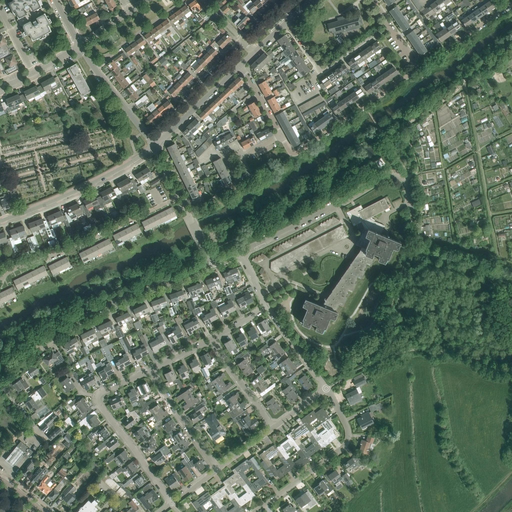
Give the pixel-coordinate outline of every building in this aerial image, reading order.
[(14,0),(11,2),(8,3),(14,14),(16,13),(19,19),(26,15),(23,7),(25,6),(27,10),(30,9),(31,11),(33,9),(34,11),(42,7),(39,1),(40,0),(14,0)] [(77,8),(90,1),(89,0),(84,0),(80,2),(79,0),(69,0),(68,0),(72,7),(75,5),(77,8)] [(112,0),(109,0),(106,2),(112,12),(114,11),(113,8),(116,6),(112,0)] [(195,0),(189,5),(192,10),(191,11),(201,25),(205,22),(210,17),(207,14),(202,18),(198,12),(200,11),(200,10),(201,10),(201,9),(202,8),(199,6),(195,0)] [(258,9),(253,3),(250,0),(243,7),(245,9),(248,13),(250,11),(252,13),(258,9)] [(255,0),(256,1),(253,3),(258,9),(263,4),(259,0),(255,0)] [(441,0),(437,0),(435,1),(440,9),(446,5),(441,0)] [(430,5),(433,9),(435,12),(437,14),(436,12),(440,9),(435,1),(430,5)] [(490,1),(485,5),(489,11),(495,7),(490,1)] [(241,5),(239,3),(236,6),(242,12),(245,9),(243,7),(242,6),(241,5)] [(186,5),(180,9),(185,15),(190,11),(186,5)] [(221,9),(225,14),(230,9),(225,5),(221,9)] [(422,12),(427,18),(432,15),(433,17),(437,14),(435,12),(433,9),(430,5),(425,9),(421,11),(421,12),(422,12)] [(477,6),(483,15),(489,11),(485,5),(479,8),(477,6)] [(389,11),(393,16),(399,11),(396,6),(389,11)] [(473,12),(473,13),(477,19),(483,15),(477,6),(471,10),(473,12)] [(180,9),(175,13),(179,19),(185,15),(180,9)] [(93,15),(91,16),(94,22),(102,17),(101,15),(98,16),(97,13),(96,13),(95,11),(92,13),(93,15)] [(399,11),(393,16),(396,21),(403,17),(399,11)] [(39,38),(40,40),(46,36),(45,34),(51,31),(48,24),(52,22),(50,18),(48,19),(45,13),(37,17),(35,19),(36,20),(33,22),(35,26),(33,27),(30,21),(22,25),(25,31),(23,32),(25,36),(29,34),(33,41),(39,38)] [(175,13),(169,17),(173,23),(179,19),(175,13)] [(240,14),(237,17),(246,25),(251,20),(244,13),(242,15),(240,14)] [(473,13),(467,17),(472,23),(477,19),(473,13)] [(356,26),(361,24),(359,16),(358,16),(357,15),(356,16),(346,19),(345,16),(341,17),(337,18),(338,21),(333,23),(327,24),(330,33),(333,32),(334,35),(357,28),(356,26)] [(84,16),(82,17),(86,26),(94,22),(91,16),(86,19),(84,16)] [(238,17),(233,22),(236,25),(235,25),(241,30),(246,25),(238,17)] [(396,21),(400,26),(407,22),(403,17),(396,21)] [(467,17),(461,20),(466,27),(472,23),(467,17)] [(166,29),(171,25),(167,19),(161,23),(166,29)] [(407,22),(400,26),(403,31),(410,27),(408,24),(411,22),(409,20),(407,22)] [(456,31),(461,28),(456,20),(451,24),(456,31)] [(161,23),(156,28),(160,33),(166,29),(161,23)] [(451,24),(446,28),(451,35),(456,31),(451,24)] [(156,28),(150,32),(154,37),(160,33),(156,28)] [(221,28),(219,30),(222,34),(224,36),(222,38),(227,43),(232,38),(227,33),(221,28)] [(446,28),(441,31),(446,38),(451,35),(446,28)] [(406,35),(410,40),(416,36),(413,31),(406,35)] [(441,31),(436,35),(441,42),(446,38),(441,31)] [(150,32),(144,36),(148,42),(154,37),(150,32)] [(285,35),(277,40),(281,46),(288,40),(285,35)] [(416,36),(410,40),(413,46),(420,41),(416,36)] [(142,37),(136,41),(140,47),(146,43),(142,37)] [(217,43),(218,45),(222,48),(227,43),(222,38),(217,43)] [(0,48),(0,54),(9,49),(6,43),(7,43),(5,39),(0,41),(0,46),(1,48),(0,48)] [(292,46),(288,40),(281,46),(285,51),(292,46)] [(136,41),(131,45),(135,51),(140,47),(136,41)] [(420,41),(413,46),(417,51),(424,46),(420,41)] [(376,42),(370,46),(375,53),(381,48),(377,44),(376,42)] [(98,44),(93,51),(99,55),(103,48),(98,44)] [(131,45),(125,49),(129,55),(135,51),(131,45)] [(286,57),(286,58),(289,56),(296,51),(292,46),(285,51),(282,52),(286,57)] [(370,46),(365,50),(372,60),(369,56),(375,53),(370,46)] [(424,46),(417,51),(420,56),(427,51),(424,46)] [(213,48),(208,53),(213,58),(218,53),(213,48)] [(0,54),(0,60),(5,57),(6,59),(8,63),(15,59),(13,55),(12,56),(9,49),(0,54)] [(365,50),(359,54),(363,60),(366,59),(369,62),(372,60),(365,50)] [(284,64),(291,59),(292,61),(289,62),(290,63),(299,56),(296,51),(289,56),(286,58),(286,57),(279,62),(276,65),(278,67),(281,64),(283,62),(284,64)] [(113,60),(107,64),(108,66),(107,67),(109,69),(110,69),(112,71),(117,68),(118,67),(118,66),(121,65),(118,61),(123,57),(124,59),(127,57),(123,52),(113,60)] [(208,53),(203,58),(208,63),(213,58),(208,53)] [(265,53),(260,57),(266,63),(271,59),(265,53)] [(359,54),(353,58),(358,64),(360,67),(365,63),(363,60),(359,54)] [(299,56),(290,63),(293,67),(295,66),(296,66),(303,61),(299,56)] [(260,57),(255,61),(261,68),(266,63),(260,57)] [(168,63),(164,58),(159,61),(164,67),(168,63)] [(203,58),(198,63),(203,68),(208,63),(203,58)] [(347,62),(350,66),(352,69),(358,64),(353,58),(347,62)] [(19,69),(16,63),(17,63),(15,59),(8,63),(10,66),(11,67),(5,70),(7,75),(19,69)] [(180,59),(177,62),(184,69),(185,69),(187,71),(189,68),(185,64),(180,59)] [(255,61),(251,66),(257,72),(261,68),(255,61)] [(303,61),(296,66),(299,71),(306,66),(303,61)] [(193,68),(194,69),(198,73),(203,68),(198,63),(193,68)] [(70,67),(67,69),(69,73),(78,68),(75,64),(76,64),(75,64),(71,66),(71,67),(70,67)] [(344,64),(338,68),(343,75),(349,71),(344,64)] [(306,66),(299,71),(303,76),(310,71),(306,66)] [(393,67),(388,71),(392,78),(398,73),(393,67)] [(72,78),(81,73),(80,73),(78,69),(78,68),(69,73),(69,74),(70,73),(72,78)] [(112,71),(111,72),(115,77),(121,73),(117,68),(112,71)] [(338,68),(332,72),(337,79),(343,75),(338,68)] [(359,70),(353,74),(355,77),(356,77),(357,78),(364,73),(361,70),(361,69),(359,71),(359,70)] [(388,71),(382,75),(386,82),(392,78),(388,71)] [(188,72),(183,77),(188,82),(193,77),(188,72)] [(332,72),(327,76),(331,83),(337,79),(332,72)] [(74,82),(74,83),(83,77),(81,73),(72,78),(75,82),(74,82)] [(121,73),(115,77),(119,83),(125,79),(121,73)] [(146,73),(141,77),(146,83),(148,82),(152,79),(151,79),(146,73)] [(180,73),(175,78),(183,87),(188,82),(183,77),(180,73)] [(257,80),(258,82),(268,76),(266,73),(263,74),(264,75),(257,80)] [(382,75),(376,79),(381,86),(386,82),(382,75)] [(322,89),(327,86),(331,83),(327,76),(321,80),(322,83),(320,85),(322,89)] [(53,77),(47,80),(51,88),(53,91),(62,87),(60,83),(57,77),(54,78),(53,77)] [(77,87),(86,82),(83,78),(83,77),(74,83),(75,82),(77,87)] [(174,77),(172,79),(175,81),(174,82),(176,84),(174,86),(173,87),(178,92),(183,87),(175,78),(174,77)] [(239,77),(234,82),(238,87),(244,82),(239,77)] [(125,79),(119,83),(124,89),(129,84),(125,79)] [(376,79),(370,83),(375,90),(381,86),(376,79)] [(42,85),(39,86),(44,95),(47,93),(45,91),(51,88),(47,80),(41,83),(42,85)] [(265,81),(259,84),(262,91),(268,87),(265,81)] [(86,82),(77,87),(80,91),(79,91),(79,92),(88,86),(86,82)] [(234,82),(228,87),(229,87),(233,91),(233,92),(238,87),(234,82)] [(290,82),(286,84),(288,87),(288,88),(289,88),(291,91),(296,87),(294,84),(293,84),(293,83),(291,84),(290,82)] [(364,87),(366,90),(369,94),(375,90),(370,83),(364,87)] [(165,93),(163,95),(167,99),(169,97),(165,93),(167,91),(173,97),(178,92),(171,84),(166,89),(161,84),(159,86),(165,93)] [(44,95),(39,86),(37,87),(36,86),(30,89),(34,97),(35,100),(41,97),(44,96),(44,95)] [(88,87),(88,86),(79,92),(80,92),(82,96),(86,94),(87,93),(87,94),(91,91),(88,87)] [(131,86),(125,90),(129,96),(135,91),(131,86)] [(229,87),(224,92),(228,96),(230,98),(232,101),(234,103),(236,105),(239,103),(230,94),(233,91),(229,87)] [(268,87),(262,91),(266,97),(272,93),(268,87)] [(360,88),(354,92),(359,98),(365,94),(360,88)] [(25,93),(22,95),(25,101),(34,97),(30,89),(24,92),(25,93)] [(135,91),(129,96),(134,101),(139,97),(135,91)] [(228,96),(224,92),(219,97),(223,101),(226,98),(228,96)] [(354,92),(348,96),(353,102),(359,98),(354,92)] [(25,101),(22,95),(19,96),(19,94),(12,97),(15,105),(17,108),(17,109),(20,107),(18,104),(25,101)] [(274,97),(267,100),(271,106),(277,103),(282,101),(285,99),(283,96),(280,98),(280,97),(276,100),(274,97)] [(348,96),(343,100),(347,106),(353,102),(348,96)] [(17,108),(15,105),(12,97),(6,99),(7,101),(4,102),(6,109),(7,110),(10,109),(11,111),(17,109),(17,108)] [(219,97),(214,101),(218,105),(223,101),(219,97)] [(169,100),(163,105),(168,110),(173,106),(169,100)] [(343,100),(337,104),(341,110),(347,106),(343,100)] [(214,101),(209,106),(213,110),(218,105),(214,101)] [(255,102),(250,104),(248,105),(251,112),(258,108),(255,102)] [(274,113),(281,109),(277,103),(271,106),(274,113)] [(153,104),(148,109),(157,119),(162,115),(158,109),(156,108),(153,104)] [(337,104),(331,108),(336,114),(341,110),(337,104)] [(163,105),(158,109),(162,115),(168,110),(163,105)] [(209,106),(204,111),(212,119),(214,117),(210,113),(213,110),(209,106)] [(258,108),(251,112),(255,118),(262,114),(258,108)] [(313,108),(307,111),(309,114),(310,113),(311,114),(313,113),(315,116),(317,119),(319,118),(317,115),(316,115),(314,111),(313,108)] [(204,111),(199,116),(203,120),(206,117),(210,121),(212,119),(204,111)] [(283,112),(276,115),(279,121),(286,117),(283,112)] [(147,113),(147,114),(145,115),(147,118),(151,124),(157,119),(152,114),(150,116),(147,113)] [(329,113),(324,117),(329,123),(334,120),(329,113)] [(220,120),(218,122),(220,127),(223,126),(222,124),(225,123),(229,121),(226,116),(220,120)] [(286,117),(279,121),(282,126),(288,122),(286,117)] [(324,117),(320,120),(324,127),(329,123),(324,117)] [(196,118),(191,123),(197,129),(202,125),(196,118)] [(320,120),(315,124),(319,130),(324,127),(320,120)] [(249,123),(252,129),(254,132),(253,132),(257,130),(253,121),(249,123)] [(288,122),(282,126),(285,131),(291,127),(288,122)] [(191,123),(187,127),(192,134),(197,129),(191,123)] [(315,124),(310,127),(314,134),(319,130),(315,124)] [(187,127),(182,132),(188,138),(189,139),(189,140),(190,141),(193,139),(190,136),(192,134),(187,127)] [(266,130),(263,131),(266,138),(273,135),(269,127),(265,129),(266,130)] [(291,127),(285,131),(287,136),(294,133),(291,127)] [(209,128),(203,135),(203,136),(206,139),(207,140),(210,137),(211,137),(210,132),(209,128)] [(225,136),(229,143),(235,140),(231,133),(230,131),(223,132),(225,136)] [(256,134),(258,137),(260,141),(266,138),(263,131),(260,132),(256,134)] [(294,133),(287,136),(290,142),(297,138),(294,133)] [(248,135),(245,136),(247,139),(251,146),(257,143),(255,139),(253,135),(250,137),(249,137),(248,135)] [(188,142),(184,136),(181,138),(185,143),(184,143),(186,146),(189,144),(188,142)] [(225,136),(220,139),(223,146),(229,143),(225,136)] [(300,136),(297,138),(290,142),(293,147),(300,143),(299,140),(301,139),(300,136)] [(215,137),(211,139),(213,143),(214,142),(218,149),(223,146),(220,139),(217,140),(215,137)] [(244,140),(240,142),(244,149),(251,146),(247,139),(244,141),(244,140)] [(167,147),(170,153),(178,149),(175,144),(167,147)] [(178,149),(170,153),(173,159),(180,155),(178,149)] [(180,155),(173,159),(176,165),(183,161),(180,155)] [(221,158),(213,162),(215,165),(213,166),(214,169),(224,164),(221,158)] [(183,161),(176,165),(178,170),(186,167),(183,161)] [(224,164),(214,169),(216,168),(219,173),(227,169),(224,164)] [(186,167),(178,170),(181,176),(189,172),(186,167)] [(148,168),(142,171),(146,178),(149,176),(151,179),(154,177),(148,168)] [(227,169),(219,173),(222,179),(230,175),(227,169)] [(142,171),(136,175),(142,185),(148,181),(146,178),(142,171)] [(189,172),(181,176),(184,182),(192,178),(189,172)] [(230,175),(222,179),(220,180),(222,186),(224,185),(227,190),(233,186),(231,181),(233,181),(230,175)] [(125,178),(122,180),(129,192),(127,189),(132,186),(133,187),(135,190),(138,188),(133,179),(130,181),(129,178),(126,180),(125,178)] [(192,178),(184,182),(187,187),(195,184),(192,178)] [(119,187),(116,188),(118,191),(121,198),(124,196),(124,195),(129,192),(122,180),(120,181),(121,182),(118,184),(119,187)] [(195,184),(187,187),(190,193),(197,189),(195,184)] [(137,187),(139,189),(141,194),(144,192),(146,191),(144,187),(142,188),(140,185),(137,187)] [(118,191),(116,188),(113,190),(112,187),(109,189),(108,187),(106,189),(110,198),(116,195),(120,203),(123,201),(121,198),(118,191)] [(110,198),(106,189),(103,190),(104,191),(101,193),(102,196),(99,197),(104,206),(112,201),(110,198)] [(197,189),(190,193),(193,199),(195,198),(198,204),(204,201),(201,195),(200,195),(197,189)] [(8,194),(0,197),(4,210),(9,208),(8,203),(11,203),(8,194)] [(91,196),(89,197),(93,206),(99,203),(101,209),(104,207),(104,206),(99,197),(97,198),(95,195),(95,196),(94,194),(91,196)] [(85,204),(82,205),(86,213),(87,217),(91,215),(88,209),(93,206),(89,197),(86,198),(87,200),(84,201),(85,204)] [(388,205),(384,198),(363,209),(361,206),(350,211),(352,216),(349,217),(354,225),(361,222),(364,228),(361,237),(357,246),(360,248),(358,250),(351,264),(350,265),(342,277),(341,278),(333,290),(332,291),(324,303),(323,306),(305,299),(303,305),(308,307),(303,319),(305,320),(304,325),(309,327),(311,322),(317,325),(315,330),(321,332),(323,327),(325,328),(330,318),(332,318),(332,317),(335,318),(337,312),(333,311),(334,309),(336,309),(340,300),(344,302),(347,296),(345,296),(349,287),(353,289),(356,283),(354,283),(358,274),(362,275),(365,270),(363,270),(367,260),(371,262),(375,253),(380,255),(378,259),(383,261),(385,257),(388,258),(393,245),(398,247),(400,242),(380,234),(384,225),(374,221),(375,220),(372,219),(371,217),(389,208),(389,207),(388,205)] [(479,199),(472,203),(474,207),(481,204),(479,199)] [(74,204),(72,205),(77,217),(83,214),(82,214),(86,213),(82,205),(79,206),(78,204),(75,205),(74,204)] [(72,221),(71,219),(77,217),(72,205),(69,206),(70,207),(66,209),(68,211),(65,213),(69,222),(68,222),(69,223),(72,221)] [(166,210),(166,211),(170,219),(176,216),(173,208),(169,210),(169,209),(166,210)] [(61,211),(54,214),(57,222),(61,221),(62,223),(65,222),(61,211)] [(160,213),(160,214),(164,222),(170,219),(166,211),(163,213),(162,212),(160,213)] [(48,216),(50,221),(52,227),(55,226),(54,223),(57,222),(54,214),(48,216)] [(154,216),(154,217),(158,225),(164,222),(160,214),(157,216),(156,215),(154,216)] [(148,219),(148,220),(152,228),(158,225),(154,217),(151,219),(151,218),(148,219)] [(42,219),(36,221),(39,230),(40,233),(43,232),(43,230),(46,229),(42,219)] [(152,228),(148,220),(145,222),(144,221),(142,222),(146,231),(152,228)] [(29,224),(31,228),(33,234),(36,233),(35,231),(39,230),(36,221),(29,224)] [(68,222),(65,224),(70,237),(74,236),(73,234),(69,223),(68,222)] [(131,227),(131,228),(135,235),(141,232),(138,225),(134,226),(134,225),(131,227)] [(23,226),(17,228),(20,239),(27,236),(25,230),(23,226)] [(10,230),(12,235),(14,241),(20,239),(17,228),(10,230)] [(125,230),(125,231),(129,238),(135,235),(131,228),(128,229),(128,228),(125,230)] [(119,233),(119,234),(123,241),(129,238),(125,231),(122,232),(122,231),(119,233)] [(116,235),(116,234),(113,236),(117,244),(123,241),(119,234),(116,235)] [(103,242),(104,243),(107,250),(113,247),(110,240),(106,241),(106,240),(103,242)] [(97,245),(98,246),(101,253),(107,250),(104,243),(100,244),(100,243),(97,245)] [(14,252),(11,244),(8,245),(13,258),(6,260),(7,262),(16,258),(14,252)] [(91,248),(92,249),(95,256),(101,253),(98,246),(94,247),(94,246),(91,248)] [(85,251),(86,252),(89,259),(95,256),(92,249),(88,250),(88,249),(85,251)] [(89,259),(86,252),(82,253),(82,252),(79,254),(83,262),(89,259)] [(60,260),(61,261),(65,269),(71,266),(67,258),(64,260),(63,259),(60,260)] [(54,263),(55,264),(59,272),(65,269),(61,261),(58,263),(57,262),(54,263)] [(51,265),(48,266),(53,275),(59,272),(55,264),(52,266),(51,265)] [(37,269),(38,270),(42,277),(48,274),(44,267),(41,269),(40,267),(37,269)] [(236,268),(230,271),(233,277),(234,281),(241,278),(236,268)] [(31,272),(32,273),(36,281),(42,277),(38,270),(35,272),(34,270),(31,272)] [(224,273),(226,278),(228,284),(234,281),(233,277),(230,271),(224,273)] [(25,275),(26,276),(30,284),(36,281),(32,273),(29,275),(28,273),(25,275)] [(218,275),(212,278),(215,285),(216,288),(219,286),(220,289),(223,287),(218,275)] [(19,278),(20,279),(24,287),(30,284),(26,276),(23,278),(22,276),(19,278)] [(206,281),(208,285),(210,291),(213,290),(212,287),(215,285),(212,278),(206,281)] [(16,279),(13,281),(18,290),(24,287),(20,279),(17,281),(16,279)] [(200,283),(194,286),(198,296),(204,294),(200,283)] [(188,288),(190,293),(192,299),(195,298),(194,297),(198,296),(194,286),(188,288)] [(232,293),(230,286),(224,288),(227,296),(231,294),(232,293)] [(6,290),(6,291),(10,299),(16,296),(12,288),(9,290),(9,289),(6,290)] [(182,290),(176,293),(179,300),(182,299),(183,302),(186,301),(182,290)] [(0,293),(0,294),(4,302),(10,299),(6,291),(3,293),(3,292),(0,293)] [(245,293),(242,295),(243,297),(247,304),(253,301),(248,292),(245,293)] [(176,293),(170,295),(173,305),(177,304),(176,302),(179,301),(179,300),(176,293)] [(229,304),(226,305),(227,309),(229,313),(236,309),(231,302),(234,300),(231,294),(227,296),(228,299),(227,302),(229,304)] [(164,297),(158,300),(160,307),(164,306),(165,309),(168,308),(164,297)] [(237,300),(240,305),(242,309),(246,307),(244,305),(247,304),(243,297),(237,300)] [(158,300),(151,302),(153,307),(155,312),(158,311),(161,310),(160,307),(158,300)] [(211,312),(208,314),(212,321),(218,318),(213,309),(216,308),(213,301),(210,303),(213,309),(210,310),(211,312)] [(224,302),(218,305),(218,307),(224,318),(228,316),(227,314),(229,313),(227,309),(226,305),(224,302)] [(151,314),(148,308),(146,304),(140,307),(143,314),(144,316),(147,314),(148,315),(151,314)] [(140,307),(134,310),(138,320),(141,318),(140,315),(143,314),(140,307)] [(199,307),(195,309),(198,314),(199,316),(201,315),(202,317),(207,326),(211,324),(209,322),(212,321),(208,314),(207,311),(202,314),(199,307)] [(128,312),(122,315),(125,322),(129,321),(130,324),(133,322),(128,312)] [(116,318),(118,323),(121,328),(124,327),(122,324),(125,322),(122,315),(116,318)] [(189,319),(194,329),(200,326),(195,317),(192,318),(193,321),(190,322),(189,319)] [(184,323),(183,323),(189,335),(193,333),(192,331),(194,329),(189,319),(184,322),(184,323)] [(259,325),(257,326),(261,334),(267,331),(268,333),(271,332),(267,324),(269,323),(267,319),(265,320),(264,320),(265,321),(259,324),(258,323),(259,325)] [(111,321),(104,324),(108,331),(111,329),(112,332),(115,331),(111,321)] [(98,327),(101,331),(103,336),(106,335),(109,334),(108,331),(104,324),(98,327)] [(176,329),(173,331),(177,338),(183,335),(178,326),(175,327),(176,329)] [(253,326),(250,328),(251,330),(248,332),(252,339),(259,336),(258,334),(257,333),(253,326)] [(93,329),(87,332),(91,342),(92,342),(92,343),(95,342),(98,340),(93,329)] [(172,329),(166,332),(167,334),(172,344),(176,342),(175,339),(177,338),(173,331),(172,329)] [(137,332),(140,337),(143,343),(146,342),(142,335),(140,330),(137,332)] [(81,335),(83,339),(86,345),(88,344),(91,342),(87,332),(81,335)] [(237,338),(239,343),(241,346),(247,342),(247,341),(246,340),(242,333),(239,335),(240,337),(237,338)] [(156,340),(160,347),(166,344),(161,335),(155,338),(156,340)] [(275,338),(274,336),(266,342),(267,344),(275,338)] [(75,338),(69,341),(73,348),(76,346),(78,349),(81,347),(75,338)] [(151,340),(149,341),(155,353),(158,351),(157,348),(160,347),(156,340),(155,338),(153,338),(151,339),(151,340)] [(225,343),(224,343),(229,351),(232,350),(235,354),(238,352),(237,350),(233,344),(231,340),(231,341),(225,344),(225,343)] [(69,341),(63,345),(66,349),(69,354),(75,351),(73,348),(69,341)] [(265,350),(267,348),(271,354),(280,347),(276,341),(271,345),(270,343),(263,347),(265,350)] [(128,342),(125,344),(125,345),(128,351),(130,355),(133,353),(137,362),(141,360),(140,357),(142,356),(137,345),(131,348),(128,342)] [(104,347),(105,350),(107,352),(108,354),(110,353),(110,352),(111,352),(109,349),(114,346),(112,343),(107,345),(104,347)] [(140,344),(137,345),(142,356),(149,353),(144,344),(141,345),(140,344)] [(280,347),(271,354),(275,360),(285,353),(280,347)] [(43,359),(44,360),(43,361),(45,363),(46,362),(48,366),(54,362),(56,364),(57,365),(58,365),(64,360),(58,351),(54,354),(53,352),(43,359)] [(244,355),(242,357),(244,360),(247,357),(247,358),(250,356),(249,355),(251,354),(249,351),(244,355)] [(124,357),(121,359),(125,366),(131,362),(126,353),(123,355),(124,357)] [(201,356),(203,361),(206,367),(204,368),(208,376),(209,376),(210,375),(207,369),(210,367),(210,366),(213,365),(207,353),(208,354),(201,357),(201,356)] [(234,359),(236,361),(242,357),(244,355),(242,353),(234,359)] [(87,356),(85,358),(89,366),(87,366),(89,370),(90,369),(91,371),(94,369),(91,364),(91,363),(87,356)] [(247,357),(244,360),(238,364),(242,370),(251,363),(247,358),(247,357)] [(279,364),(281,368),(283,370),(286,368),(292,363),(288,358),(279,364)] [(115,362),(118,367),(120,371),(124,369),(123,367),(125,366),(121,359),(115,362)] [(190,364),(192,368),(194,371),(201,368),(200,367),(200,366),(199,366),(196,359),(192,360),(193,362),(190,364)] [(108,375),(114,372),(109,361),(108,362),(107,360),(102,364),(108,375)] [(101,362),(95,365),(97,369),(98,371),(101,376),(103,381),(107,379),(106,376),(108,375),(102,364),(101,362)] [(251,363),(242,370),(246,376),(256,369),(253,366),(251,363)] [(292,363),(286,368),(288,371),(285,373),(287,376),(296,369),(292,363)] [(178,369),(180,374),(182,377),(189,374),(188,373),(188,372),(188,371),(187,372),(184,364),(181,366),(181,368),(178,369)] [(35,365),(28,371),(32,376),(40,371),(35,365)] [(251,382),(255,388),(265,381),(262,378),(264,376),(262,373),(265,370),(264,368),(258,372),(260,374),(260,375),(251,382)] [(88,373),(85,374),(85,376),(91,385),(97,381),(94,377),(92,372),(91,371),(88,373)] [(176,380),(171,371),(172,372),(165,375),(165,374),(169,382),(172,381),(174,384),(177,382),(180,389),(184,388),(179,378),(176,380)] [(208,376),(206,377),(208,380),(207,380),(209,383),(206,385),(211,391),(213,389),(211,386),(214,384),(216,388),(223,383),(220,380),(225,376),(223,373),(213,381),(209,376),(208,376)] [(305,375),(301,378),(299,380),(306,390),(312,386),(307,379),(305,375)] [(79,379),(83,386),(86,390),(90,388),(88,386),(91,385),(85,376),(79,379)] [(363,378),(363,377),(354,381),(356,386),(366,382),(365,381),(363,378)] [(25,389),(29,386),(25,381),(24,382),(22,378),(19,380),(15,383),(14,382),(10,384),(14,389),(16,388),(18,392),(24,388),(25,389)] [(61,383),(65,388),(68,392),(74,387),(67,378),(61,383)] [(288,379),(283,382),(284,385),(287,383),(289,386),(283,391),(291,401),(297,397),(293,391),(292,390),(289,386),(293,384),(290,380),(288,378),(288,379)] [(265,381),(255,388),(259,393),(269,386),(265,381)] [(223,383),(216,388),(218,390),(216,393),(218,396),(228,388),(232,385),(230,382),(225,386),(223,383)] [(140,386),(137,387),(141,395),(147,392),(148,395),(152,393),(147,383),(140,387),(140,386)] [(30,395),(24,399),(26,403),(30,409),(32,408),(34,411),(38,408),(39,408),(34,401),(38,399),(39,398),(40,399),(41,398),(46,394),(41,387),(36,391),(30,395)] [(191,387),(181,394),(177,397),(179,400),(184,397),(186,400),(193,396),(190,392),(193,390),(191,387)] [(128,393),(130,398),(133,403),(136,401),(138,404),(141,402),(143,407),(146,406),(145,404),(142,398),(139,399),(138,397),(138,396),(137,396),(134,388),(131,390),(131,392),(128,393)] [(361,399),(358,393),(356,388),(352,390),(352,392),(346,395),(349,402),(353,400),(354,402),(361,399)] [(228,394),(222,398),(224,402),(226,401),(231,407),(237,402),(235,399),(239,396),(237,393),(230,397),(228,394)] [(126,405),(123,397),(120,398),(118,396),(115,397),(115,398),(109,401),(111,406),(112,405),(113,408),(119,406),(123,405),(123,406),(126,405)] [(193,396),(186,400),(188,403),(183,406),(186,409),(196,402),(197,404),(201,402),(198,397),(195,399),(193,396)] [(77,408),(79,410),(87,404),(83,398),(77,402),(75,399),(72,401),(71,400),(67,402),(69,404),(71,407),(72,407),(74,410),(77,407),(77,408)] [(273,398),(270,400),(266,403),(269,406),(274,413),(281,409),(273,398)] [(230,412),(229,413),(233,419),(234,418),(237,416),(240,414),(238,411),(242,408),(246,405),(244,402),(239,405),(237,402),(231,407),(233,410),(230,412)] [(380,402),(375,405),(375,404),(369,407),(371,412),(377,409),(378,410),(382,408),(380,402)] [(203,403),(198,406),(194,408),(194,409),(195,408),(197,411),(190,416),(195,423),(203,417),(200,412),(203,411),(204,411),(206,410),(207,409),(205,406),(203,407),(203,406),(204,405),(203,403)] [(79,415),(82,420),(88,416),(86,413),(91,409),(87,404),(79,410),(81,413),(79,415)] [(158,404),(154,407),(149,410),(152,413),(154,412),(155,414),(162,410),(158,404)] [(313,411),(301,420),(310,432),(312,430),(314,429),(308,422),(313,419),(313,420),(316,418),(321,424),(328,419),(329,418),(322,408),(315,413),(313,411)] [(155,414),(153,416),(157,422),(158,421),(160,423),(162,422),(161,419),(164,417),(168,414),(166,410),(164,412),(162,410),(155,414)] [(134,411),(130,412),(127,414),(126,415),(128,418),(126,419),(127,420),(123,423),(128,428),(133,424),(134,425),(136,423),(134,419),(138,416),(134,411)] [(45,423),(40,428),(43,432),(45,430),(45,431),(46,430),(49,427),(50,428),(53,425),(53,423),(52,421),(57,417),(53,412),(46,417),(43,420),(45,423)] [(225,433),(215,420),(217,418),(218,417),(215,412),(205,419),(212,430),(209,433),(211,435),(211,436),(211,437),(212,436),(214,439),(215,440),(218,437),(225,433)] [(373,422),(368,412),(363,415),(364,416),(357,419),(361,427),(365,425),(366,426),(373,422)] [(237,416),(234,418),(237,422),(244,417),(242,413),(240,414),(237,416)] [(82,420),(81,420),(86,426),(87,425),(90,428),(91,428),(92,427),(95,425),(96,426),(100,423),(96,418),(97,417),(95,414),(92,417),(90,414),(88,416),(82,420)] [(254,428),(255,427),(255,426),(259,423),(255,418),(251,421),(250,420),(250,419),(247,416),(243,419),(241,420),(249,432),(252,429),(253,431),(255,429),(254,428)] [(167,437),(172,433),(175,431),(171,427),(175,424),(172,419),(164,424),(167,427),(165,429),(169,435),(167,437)] [(329,420),(328,419),(321,424),(327,431),(323,434),(321,432),(317,434),(314,429),(312,430),(310,432),(312,435),(321,447),(323,446),(324,447),(329,443),(329,442),(331,440),(328,437),(334,433),(332,430),(335,428),(329,420)] [(304,432),(309,438),(312,435),(310,432),(301,420),(304,424),(301,426),(301,425),(289,434),(291,437),(298,446),(301,443),(296,436),(301,433),(301,434),(304,432)] [(142,422),(141,423),(137,426),(139,429),(134,433),(137,436),(136,437),(140,442),(147,436),(145,433),(146,433),(142,428),(145,426),(142,422)] [(62,436),(65,433),(59,426),(53,431),(47,436),(51,440),(53,438),(56,441),(62,436)] [(99,426),(87,436),(90,440),(93,438),(96,436),(98,434),(100,437),(99,437),(99,438),(99,439),(99,440),(100,441),(101,441),(102,440),(103,440),(110,435),(104,428),(102,429),(99,426)] [(65,433),(62,436),(69,443),(73,438),(67,431),(65,433)] [(172,433),(167,437),(168,439),(170,438),(172,436),(175,440),(172,442),(175,445),(172,447),(179,442),(185,438),(180,431),(178,433),(177,431),(173,434),(172,433)] [(154,434),(149,437),(145,440),(147,443),(142,447),(146,452),(148,450),(150,453),(156,449),(152,444),(155,441),(152,437),(155,435),(154,434)] [(301,443),(298,446),(300,449),(307,458),(309,456),(321,447),(312,435),(309,438),(314,444),(309,448),(309,447),(306,449),(301,443)] [(277,448),(283,456),(286,460),(289,457),(284,450),(289,447),(289,448),(293,445),(297,451),(300,449),(298,446),(291,437),(289,439),(277,448)] [(359,452),(362,454),(363,453),(368,455),(370,450),(369,450),(371,443),(372,443),(374,438),(371,437),(370,439),(367,438),(366,441),(362,440),(361,443),(360,443),(360,444),(361,444),(359,452)] [(106,440),(97,447),(95,449),(97,452),(99,451),(100,451),(107,445),(112,451),(120,444),(115,438),(109,443),(106,440)] [(179,442),(172,447),(174,450),(175,451),(176,450),(180,447),(182,451),(180,452),(181,454),(183,453),(183,452),(188,448),(187,446),(189,444),(185,438),(179,442)] [(21,441),(16,447),(24,454),(23,455),(27,459),(33,451),(29,448),(22,442),(21,441)] [(165,445),(158,450),(154,453),(155,453),(157,455),(152,459),(156,464),(158,462),(160,464),(166,459),(164,456),(170,452),(165,445)] [(269,467),(272,464),(267,457),(272,454),(273,455),(276,452),(280,458),(283,456),(277,448),(277,449),(275,451),(272,446),(260,455),(266,464),(263,466),(265,469),(269,467)] [(24,453),(17,447),(14,450),(10,456),(6,460),(13,466),(17,461),(21,456),(24,453)] [(289,457),(286,460),(292,468),(295,466),(297,470),(309,461),(307,458),(300,449),(297,451),(302,458),(297,462),(296,461),(294,463),(289,457)] [(114,453),(110,456),(105,460),(107,463),(114,458),(116,461),(118,460),(121,464),(129,458),(126,455),(127,454),(124,450),(117,457),(114,453)] [(277,470),(272,464),(269,467),(265,469),(268,473),(272,471),(276,477),(278,475),(280,477),(291,470),(291,469),(292,468),(286,460),(283,456),(280,458),(280,459),(285,466),(280,469),(280,468),(277,470)] [(247,460),(235,468),(238,473),(244,481),(247,478),(242,471),(247,468),(247,469),(251,466),(255,472),(258,470),(261,468),(254,457),(248,461),(247,460)] [(34,468),(31,465),(33,463),(35,460),(32,458),(30,461),(30,460),(25,466),(26,467),(26,468),(25,467),(22,470),(23,471),(21,473),(26,476),(30,471),(31,471),(34,468)] [(188,461),(187,462),(191,468),(192,467),(193,467),(195,465),(199,471),(205,467),(202,463),(200,461),(200,460),(196,462),(194,459),(189,462),(188,461)] [(344,464),(347,469),(349,471),(354,468),(356,470),(359,468),(358,467),(362,464),(365,467),(367,463),(362,459),(360,462),(358,460),(355,462),(352,459),(344,464)] [(89,464),(97,472),(100,468),(93,461),(89,464)] [(128,472),(130,475),(138,469),(132,462),(123,469),(121,467),(115,471),(118,474),(121,471),(122,472),(127,471),(127,470),(128,472)] [(178,471),(182,477),(185,481),(192,476),(188,470),(191,469),(187,462),(184,465),(185,466),(178,471)] [(35,481),(38,483),(48,471),(49,470),(45,467),(42,471),(39,468),(29,480),(34,483),(35,481)] [(57,473),(64,478),(67,474),(66,472),(65,472),(61,469),(57,473)] [(267,482),(258,470),(255,472),(259,478),(252,484),(247,478),(244,481),(246,484),(255,496),(252,492),(255,490),(255,491),(256,490),(257,491),(262,488),(261,487),(267,482)] [(329,475),(329,474),(326,476),(329,481),(331,479),(333,482),(332,482),(333,483),(333,482),(334,484),(335,483),(337,486),(340,483),(338,481),(340,479),(341,481),(343,480),(348,486),(353,482),(346,473),(342,476),(343,478),(342,478),(336,470),(329,475)] [(170,480),(168,477),(165,480),(172,490),(180,485),(178,482),(181,481),(178,476),(175,472),(172,474),(174,477),(170,480)] [(235,474),(223,482),(231,495),(235,492),(230,485),(235,482),(235,483),(239,480),(243,486),(242,486),(246,484),(244,481),(238,473),(236,475),(235,474)] [(137,474),(123,484),(121,487),(123,489),(126,492),(128,490),(125,487),(130,483),(133,481),(138,487),(146,482),(147,482),(141,474),(139,476),(137,474)] [(40,489),(42,491),(47,485),(45,482),(49,478),(46,476),(40,483),(41,483),(38,486),(40,487),(40,489)] [(64,478),(52,492),(49,495),(50,496),(49,497),(53,500),(59,493),(56,491),(57,490),(58,490),(62,485),(66,480),(64,478)] [(314,488),(317,492),(318,495),(319,494),(320,495),(324,492),(323,491),(324,491),(327,494),(331,491),(333,489),(329,484),(327,486),(322,480),(319,483),(319,484),(314,488)] [(47,485),(42,491),(44,493),(45,492),(47,494),(50,490),(51,491),(57,484),(54,482),(50,487),(47,485)] [(223,487),(211,496),(217,505),(219,508),(223,506),(218,499),(222,496),(223,496),(227,494),(231,500),(230,500),(234,498),(231,495),(223,482),(226,487),(223,489),(223,487)] [(235,492),(231,495),(234,498),(243,510),(240,506),(243,504),(243,505),(255,496),(246,484),(242,486),(248,493),(243,497),(242,496),(239,498),(234,493),(235,492)] [(64,499),(71,505),(73,502),(72,501),(75,498),(76,496),(72,492),(75,488),(71,485),(63,494),(67,497),(64,499)] [(145,486),(142,489),(146,494),(142,497),(138,499),(142,504),(143,504),(147,509),(152,506),(149,502),(149,501),(148,501),(147,500),(152,496),(155,500),(159,497),(153,489),(149,492),(145,486)] [(126,492),(125,493),(127,496),(128,495),(131,500),(134,497),(130,493),(128,490),(126,492)] [(308,491),(296,500),(301,507),(308,502),(311,506),(316,502),(308,491)] [(208,492),(193,503),(199,511),(207,511),(209,511),(208,511),(205,509),(202,506),(209,500),(214,507),(217,505),(211,496),(210,496),(208,492)] [(223,506),(219,508),(222,511),(239,511),(243,510),(234,498),(230,500),(235,507),(231,511),(230,510),(228,511),(223,505),(223,506)] [(88,499),(77,511),(76,511),(95,511),(98,509),(95,506),(100,500),(98,499),(97,500),(95,499),(91,502),(88,499)] [(139,511),(141,511),(132,500),(129,503),(132,508),(129,510),(126,511),(139,511)]
